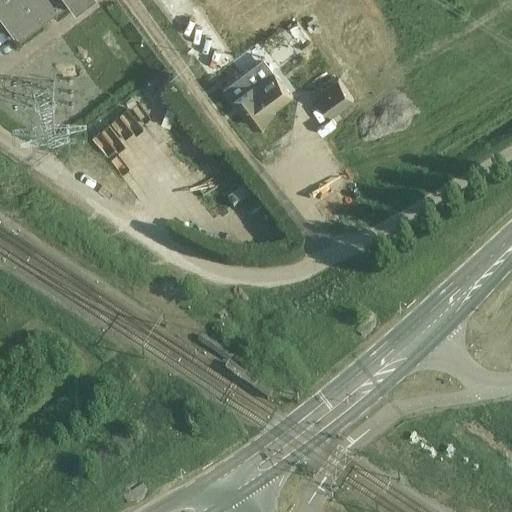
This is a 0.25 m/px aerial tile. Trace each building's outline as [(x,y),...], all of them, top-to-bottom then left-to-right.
[(73,7),(82,0),(0,0),(0,16),(17,39),(69,0),(73,7)] [(158,0),(214,74),(231,61),(186,0),(158,0)] [(252,45),(270,65),(289,49),(271,29),(252,45)] [(310,44),(304,48),(312,58),(318,54),(310,44)] [(244,72),(225,86),(234,99),(255,126),(274,112),(273,111),(293,96),(274,71),(254,85),(254,84),(244,72)] [(163,127),(182,114),(153,73),(134,86),(163,127)] [(339,79),(316,95),(331,116),(354,100),(339,79)] [(186,150),(199,140),(187,123),(174,133),(186,150)] [(238,201),(228,209),(234,216),(244,209),(238,201)] [(217,307),(200,296),(193,306),(211,317),(217,307)] [(376,330),(379,319),(370,311),(358,324),(361,326),(355,332),(361,338),(371,335),(376,330)] [(234,356),(203,336),(198,343),(229,363),(234,356)] [(137,504),(145,498),(145,488),(143,484),(126,495),(128,499),(137,504)]
